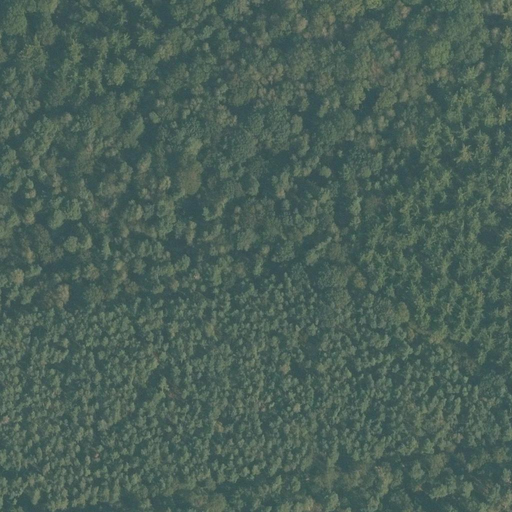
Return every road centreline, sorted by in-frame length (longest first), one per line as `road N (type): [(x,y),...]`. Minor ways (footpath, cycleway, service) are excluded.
road 1 (track): [(0,50),(511,397)]
road 2 (track): [(511,446),(110,511)]
